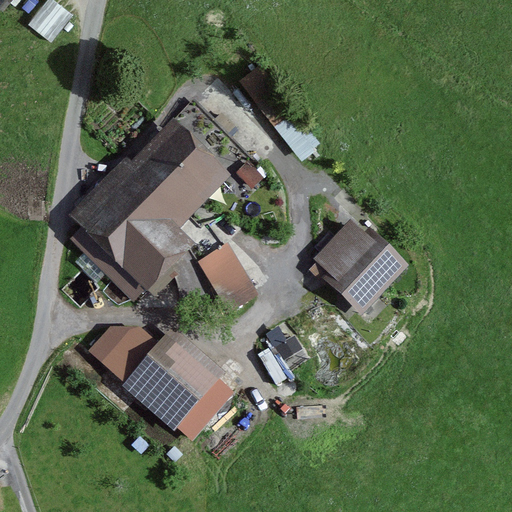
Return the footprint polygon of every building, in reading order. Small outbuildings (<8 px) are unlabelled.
[(71,22),(42,25),(44,39),(73,35),(71,22)] [(261,63),(241,76),(298,157),(317,144),(261,63)] [(176,134),(216,174),(243,201),(266,178),(192,104),(169,127),(176,134)] [(167,223),(216,174),(176,134),(73,237),(86,250),(76,260),(95,279),(105,269),(134,300),(188,245),(197,235),(181,220),(172,228),(167,223)] [(188,245),(214,284),(242,266),(214,224),(197,235),(188,245)] [(330,279),(362,310),(400,270),(369,239),(367,241),(353,227),(318,263),(333,277),(330,279)] [(255,286),(242,266),(214,284),(228,305),(255,286)] [(281,364),(300,354),(286,326),(267,336),(281,364)] [(91,351),(131,385),(161,348),(139,328),(112,327),(91,351)] [(175,332),(161,348),(131,385),(177,425),(213,381),(221,372),(175,332)] [(229,394),(213,381),(177,425),(192,438),(229,394)]
